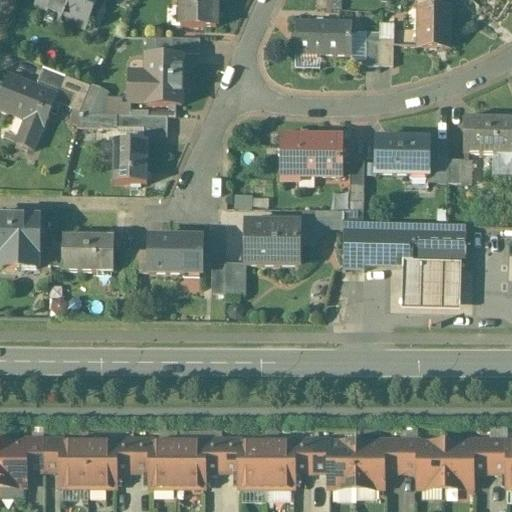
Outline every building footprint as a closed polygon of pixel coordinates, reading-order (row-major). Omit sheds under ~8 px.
[(96,0),(38,0),(35,7),(64,18),(62,22),(84,31),(96,0)] [(215,0),(180,0),(179,28),(215,29),(215,0)] [(450,10),(418,9),(417,49),(449,50),(450,10)] [(352,24),(294,23),(294,57),(351,59),(352,24)] [(379,35),(365,35),(365,43),(379,43),(379,39),(379,35)] [(393,40),(379,39),(379,43),(379,69),(392,69),(393,40)] [(171,40),(155,40),(155,56),(171,56),(171,40)] [(199,41),(171,40),(171,56),(198,57),(199,41)] [(379,43),(365,43),(365,69),(379,69),(379,43)] [(181,62),(146,61),(146,107),(180,108),(181,62)] [(57,97),(7,77),(0,94),(0,112),(25,122),(15,146),(33,153),(42,129),(44,130),(57,97)] [(89,89),(64,78),(58,92),(73,98),(84,102),(89,89)] [(84,102),(73,98),(68,110),(79,114),(84,102)] [(167,119),(80,117),(76,132),(141,133),(141,140),(166,141),(167,119)] [(511,121),(464,121),(463,157),(493,158),(511,157),(511,121)] [(341,141),(282,140),(281,179),(297,179),(297,151),(340,151),(341,141)] [(428,142),(376,141),(376,177),(427,178),(428,142)] [(147,144),(99,143),(99,168),(113,168),(113,187),(146,187),(147,144)] [(340,151),(297,151),(297,179),(340,179),(340,151)] [(511,157),(493,158),(493,178),(511,178),(511,157)] [(461,163),(448,162),(447,187),(460,187),(461,163)] [(364,164),(349,164),(349,189),(363,189),(364,164)] [(234,207),(252,207),(252,196),(234,196),(234,207)] [(327,214),(303,214),(303,225),(298,225),(298,248),(311,248),(311,242),(315,242),(324,236),(324,230),(327,230),(327,214)] [(363,215),(343,215),(342,273),(363,274),(363,269),(362,269),(363,227),(363,215)] [(38,221),(0,219),(0,256),(18,256),(18,271),(37,271),(37,257),(38,257),(38,221)] [(143,234),(166,234),(166,220),(143,220),(143,234)] [(298,225),(246,225),(245,268),(245,269),(298,269),(298,248),(298,225)] [(465,229),(363,227),(362,269),(363,269),(412,270),(412,267),(465,268),(465,229)] [(114,241),(62,240),(62,245),(50,244),(50,269),(62,269),(61,275),(113,276),(114,241)] [(201,242),(150,241),(149,253),(149,276),(200,277),(201,242)] [(137,253),(123,253),(123,291),(137,291),(137,276),(137,253)] [(149,253),(137,253),(137,276),(149,276),(149,253)] [(225,268),(211,268),(211,297),(225,297),(225,268)] [(245,268),(225,268),(225,297),(245,298),(245,269),(245,268)] [(43,441),(24,441),(24,445),(26,445),(26,474),(43,475),(43,441)] [(62,441),(43,441),(43,475),(60,475),(60,445),(62,445),(62,441)] [(132,441),(114,441),(114,445),(115,445),(115,475),(132,475),(132,441)] [(151,441),(132,441),(132,475),(149,475),(149,445),(151,445),(151,441)] [(221,441),(203,441),(203,445),(204,445),(204,475),(221,475),(221,441)] [(240,441),(221,441),(221,475),(239,475),(239,446),(240,446),(240,441)] [(311,442),(292,442),(292,446),(293,446),(293,476),(311,476),(311,442)] [(329,442),(311,442),(311,476),(328,476),(328,446),(329,446),(329,442)] [(400,442),(381,442),(381,446),(383,446),(382,476),(400,476),(400,451),(400,450),(400,442)] [(418,442),(400,442),(400,450),(400,451),(400,476),(417,476),(417,446),(418,446),(418,442)] [(489,442),(470,442),(470,446),(472,446),(472,476),(489,476),(489,442)] [(508,442),(489,442),(489,476),(506,476),(506,446),(508,446),(508,442)] [(24,445),(0,444),(0,490),(25,491),(26,474),(26,445),(24,445)] [(62,445),(60,445),(60,475),(60,491),(88,491),(88,445),(62,445)] [(114,445),(88,445),(88,491),(115,491),(115,475),(115,445),(114,445)] [(151,445),(149,445),(149,475),(149,491),(177,491),(176,445),(151,445)] [(203,445),(177,445),(177,491),(204,491),(204,475),(204,445),(203,445)] [(271,445),(266,446),(266,491),(293,491),(293,476),(293,446),(292,446),(271,445)] [(240,446),(239,446),(239,475),(239,491),(266,491),(266,446),(265,446),(240,446)] [(329,446),(328,446),(328,476),(328,492),(355,492),(355,446),(329,446)] [(381,446),(355,446),(355,492),(382,492),(382,476),(383,446),(381,446)] [(444,446),(419,446),(418,446),(417,446),(417,476),(417,492),(445,492),(444,446)] [(470,446),(444,446),(445,492),(472,492),(472,476),(472,446),(470,446)]
